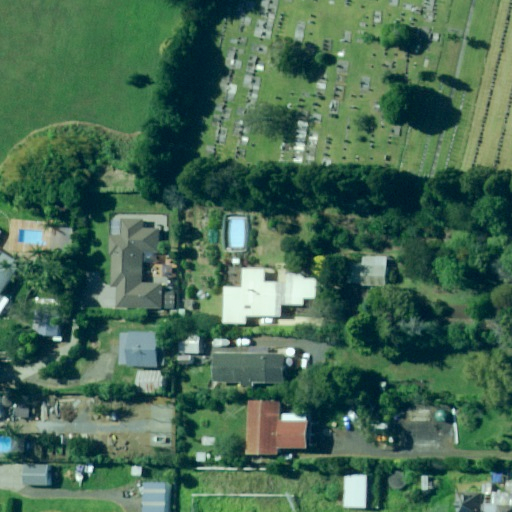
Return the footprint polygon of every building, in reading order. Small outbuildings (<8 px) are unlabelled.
[(145,230),(146,220),(124,220),(123,236),(112,236),(112,256),(115,256),(114,288),(120,288),(119,308),(163,309),(164,285),(145,284),(146,252),(164,253),(164,230),(145,230)] [(75,252),(77,228),(58,226),(56,250),(75,252)] [(0,235),(1,234),(2,232),(3,231),(0,229),(0,314),(0,315),(3,311),(6,307),(11,299),(9,298),(6,296),(3,294),(23,264),(0,248),(0,235)] [(365,256),(364,285),(389,285),(389,256),(365,256)] [(39,262),(42,266),(46,265),(48,261),(46,257),(41,258),(39,262)] [(349,262),(349,283),(363,283),(363,262),(349,262)] [(269,282),(269,268),(246,268),(246,286),(242,286),(228,286),(228,323),(251,323),(251,320),(251,316),(285,316),(285,304),(308,304),(308,297),(320,297),(320,278),(308,278),(308,273),(290,273),(290,274),(290,277),(290,282),(276,282),(269,282)] [(55,336),(55,339),(63,340),(63,335),(60,335),(63,300),(38,297),(35,328),(34,333),(55,336)] [(167,331),(131,330),(131,332),(122,332),(121,364),(130,364),(130,366),(162,367),(162,365),(167,365),(167,331)] [(203,332),(182,331),(182,352),(202,352),(203,332)] [(272,353),(217,352),(216,382),(244,382),(244,385),(257,385),(257,382),(271,382),(272,353)] [(214,354),(196,353),(196,372),(214,373),(214,354)] [(166,371),(140,370),(139,392),(166,392),(166,371)] [(283,420),(283,410),(284,401),(252,400),(251,454),(254,454),(261,454),(283,455),(283,448),(312,448),(312,446),(313,420),(311,420),(311,414),(292,414),(288,414),(287,414),(286,420),(283,420)] [(217,437),(199,436),(198,448),(216,449),(217,437)] [(0,458),(13,458),(14,438),(0,437),(0,458)] [(207,452),(198,452),(198,461),(206,461),(207,452)] [(27,485),(51,485),(51,466),(27,465),(27,485)] [(405,489),(405,472),(390,472),(391,489),(405,489)] [(379,476),(344,475),(344,507),(379,508),(379,476)] [(486,493),(460,493),(460,511),(511,511),(511,482),(509,482),(509,494),(494,494),(493,485),(485,485),(486,493)] [(169,511),(170,484),(150,484),(149,511),(169,511)]
